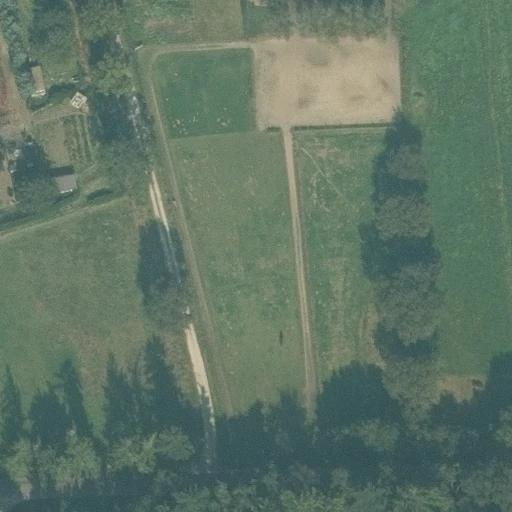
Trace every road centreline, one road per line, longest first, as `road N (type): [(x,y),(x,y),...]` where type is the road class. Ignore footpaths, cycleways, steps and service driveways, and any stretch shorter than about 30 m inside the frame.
road 1 (residential): [(0,492),(223,490),(511,472)]
road 2 (track): [(99,0),(223,490)]
